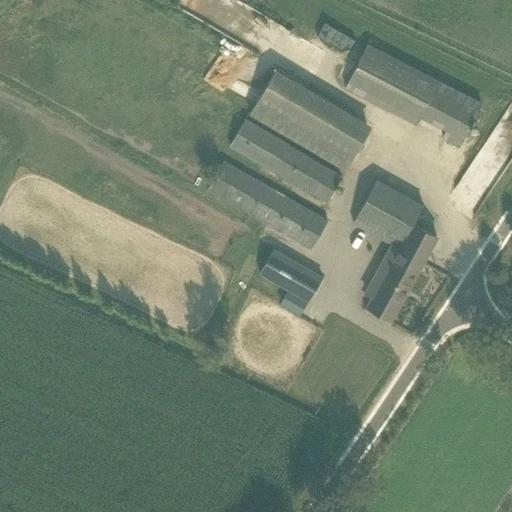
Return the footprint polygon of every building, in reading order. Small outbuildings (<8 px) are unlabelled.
[(270,61),(287,30),(234,0),(175,0),(173,6),(270,61)] [(368,44),(344,87),(416,124),(421,116),(446,128),(442,137),(459,146),(481,103),(368,44)] [(373,124),(276,69),(250,115),(346,169),(373,124)] [(327,201),(342,174),(246,118),(230,145),(327,201)] [(312,248),(328,219),(223,160),(207,189),(312,248)] [(391,320),(436,237),(412,224),(422,206),(379,181),(354,222),(392,245),(376,274),(384,279),(369,306),(391,320)] [(273,248),(259,274),(308,300),(323,275),(273,248)] [(286,291),(279,303),(299,314),(305,303),(286,291)]
